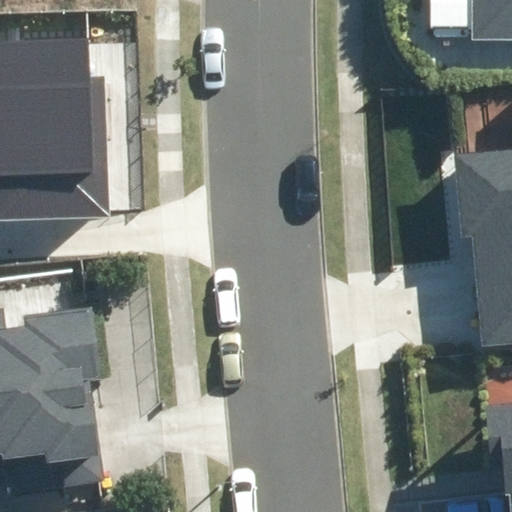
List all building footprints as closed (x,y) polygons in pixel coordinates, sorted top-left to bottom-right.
[(511,0),(472,0),(473,40),(511,39),(511,0)] [(0,219),(111,216),(106,76),(87,77),(86,39),(0,42),(0,219)] [(472,238),(482,346),(511,343),(511,151),(453,156),(460,239),(472,238)] [(11,493),(104,478),(88,380),(105,377),(93,305),(23,316),(25,330),(5,333),(1,309),(0,309),(0,473),(8,472),(11,493)] [(509,494),(509,511),(511,511),(511,404),(485,406),(492,495),(509,494)]
